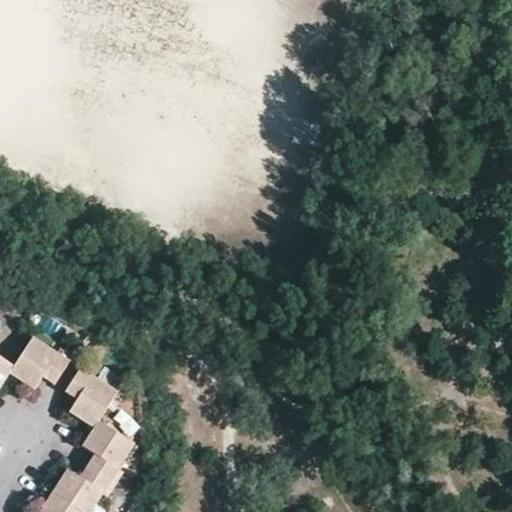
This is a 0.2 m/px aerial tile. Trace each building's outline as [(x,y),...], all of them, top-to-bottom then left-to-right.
[(59,380),(74,358),(61,349),(57,355),(31,340),(13,367),(8,375),(36,391),(45,378),(48,374),(59,380)] [(0,388),(8,375),(13,367),(0,358),(0,388)] [(99,422),(118,393),(95,379),(98,374),(84,365),(70,387),(81,395),(79,400),(70,413),(94,430),(99,422)] [(45,378),(56,385),(59,380),(48,374),(45,378)] [(15,385),(9,397),(28,407),(34,395),(15,385)] [(70,387),(67,392),(79,400),(81,395),(70,387)] [(92,470),(115,486),(124,473),(119,470),(134,445),(99,422),(94,430),(93,430),(83,447),(95,455),(99,457),(92,470)] [(95,455),(86,466),(92,470),(99,457),(95,455)] [(92,470),(86,466),(79,477),(85,481),(92,470)] [(51,496),(76,511),(91,511),(102,495),(107,498),(115,486),(92,470),(85,481),(79,477),(68,470),(51,496)] [(76,511),(51,496),(39,511),(76,511)]
